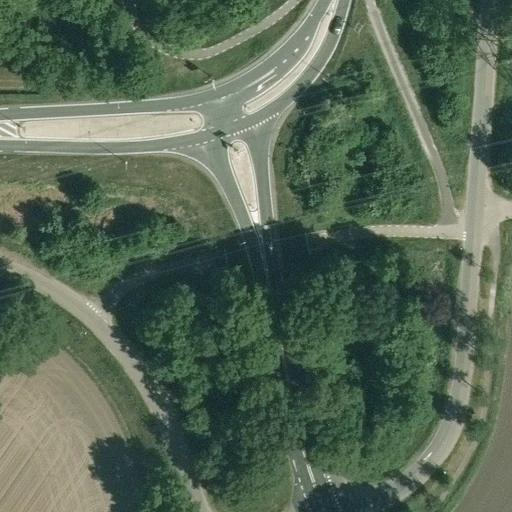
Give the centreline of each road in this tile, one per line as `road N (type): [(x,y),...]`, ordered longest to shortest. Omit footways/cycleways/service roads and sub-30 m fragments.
road 1 (unclassified): [(345,511),(437,455),(456,421),(477,201)]
road 2 (unclassified): [(198,511),(173,433),(121,352),(75,309),(0,265)]
road 3 (primary): [(320,511),(266,290)]
road 4 (primary): [(215,94),(0,116)]
road 5 (primary): [(0,145),(129,149),(212,134)]
road 6 (unclassified): [(477,201),(493,0)]
road 7 (primary): [(266,290),(261,180),(245,124)]
road 8 (primary): [(212,134),(266,290)]
road 9 (primary): [(245,124),(274,110),(309,76),(333,34),(338,0)]
road 10 (primary): [(326,0),(276,59),(215,94)]
